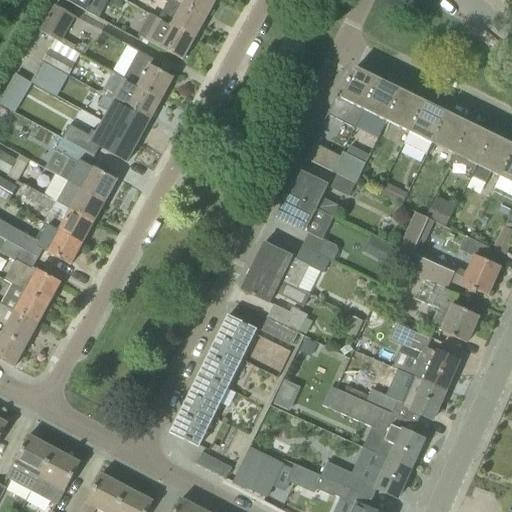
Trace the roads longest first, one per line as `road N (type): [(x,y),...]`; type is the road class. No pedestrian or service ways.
road 1 (residential): [(144,452),(363,0)]
road 2 (residential): [(43,403),(265,0)]
road 3 (residential): [(433,511),(511,331)]
